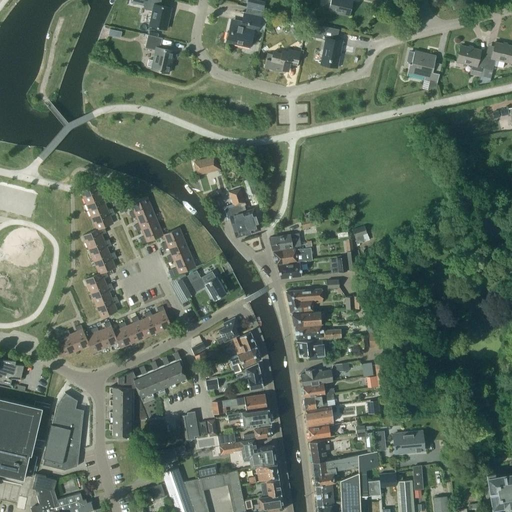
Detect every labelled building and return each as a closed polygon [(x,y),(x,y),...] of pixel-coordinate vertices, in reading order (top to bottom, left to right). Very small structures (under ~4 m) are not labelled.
[(130,0),(131,1),(144,4),(144,6),(143,8),(152,11),(149,25),(166,29),(171,7),(160,5),(161,0),(130,0)] [(330,0),(328,10),(349,15),(352,1),(349,0),(330,0)] [(250,47),(254,30),(258,31),(261,16),(242,11),(241,12),(244,12),(242,22),(231,19),(226,42),(250,47)] [(305,36),(325,39),(321,62),(318,62),(340,66),(337,65),(342,42),(344,43),(345,42),(335,41),(337,30),(339,30),(340,30),(308,24),(305,36)] [(294,33),(298,38),(303,35),(299,30),(294,33)] [(151,67),(151,69),(168,73),(173,51),(159,48),(162,38),(148,35),(145,47),(155,50),(153,60),(148,59),(147,66),(151,67)] [(491,58),(485,56),(482,67),(485,68),(492,70),(495,59),(511,63),(511,56),(511,45),(494,42),(491,58)] [(481,72),(485,56),(479,55),(480,50),(460,45),(456,61),(472,65),(471,69),(470,73),(480,76),(481,71),(481,72)] [(264,67),(281,72),(282,70),(288,72),(290,65),(296,67),(300,52),(288,49),(287,52),(282,50),(281,53),(273,51),(272,54),(268,53),(264,67)] [(407,60),(409,63),(407,72),(424,76),(423,79),(429,81),(427,89),(436,86),(441,64),(434,62),(436,56),(414,51),(414,52),(409,51),(407,60)] [(490,78),(492,70),(485,68),(483,76),(490,78)] [(507,108),(500,110),(501,116),(508,114),(508,113),(510,113),(511,123),(511,107),(508,108),(509,111),(508,111),(507,108)] [(453,113),(455,121),(469,119),(467,110),(453,113)] [(197,172),(211,168),(209,158),(194,161),(197,172)] [(243,180),(248,194),(256,192),(251,178),(243,180)] [(80,191),(86,204),(102,197),(99,190),(104,188),(101,182),(80,191)] [(232,207),(225,209),(227,217),(230,217),(231,219),(236,237),(248,233),(241,213),(238,204),(242,203),(243,202),(238,189),(229,192),(233,204),(234,208),(232,208),(232,207)] [(86,204),(91,216),(107,210),(105,203),(109,201),(107,195),(102,197),(86,204)] [(131,218),(136,216),(152,209),(147,196),(130,203),(133,210),(129,212),(131,218)] [(242,203),(238,204),(241,213),(248,233),(259,229),(253,209),(245,211),(242,203)] [(91,216),(96,229),(104,227),(108,225),(113,223),(110,216),(114,214),(112,208),(107,210),(91,216)] [(137,231),(141,229),(158,222),(152,209),(136,216),(139,223),(134,225),(137,231)] [(300,222),(302,228),(316,225),(314,219),(300,222)] [(142,243),(163,235),(163,234),(158,222),(141,229),(144,236),(139,237),(142,243)] [(366,233),(364,225),(352,229),(357,243),(365,240),(363,235),(366,233)] [(82,235),(88,248),(104,241),(101,234),(106,232),(104,227),(96,229),(82,235)] [(164,249),(168,247),(185,241),(179,227),(163,234),(163,235),(166,241),(161,243),(164,249)] [(290,234),(269,237),(272,250),(295,246),(301,245),(299,233),(290,234)] [(356,270),(353,250),(352,238),(345,239),(349,271),(356,270)] [(88,248),(93,260),(109,253),(107,247),(111,245),(109,239),(104,241),(88,248)] [(169,262),(173,260),(190,253),(185,241),(168,247),(171,254),(166,256),(169,262)] [(304,248),(295,249),(295,248),(273,251),(276,264),(305,260),(304,248)] [(93,260),(98,273),(106,271),(115,267),(112,259),(116,258),(114,252),(109,253),(93,260)] [(190,253),(173,260),(176,267),(172,269),(174,275),(195,266),(190,253)] [(345,257),(337,258),(338,265),(332,265),(333,272),(346,270),(345,257)] [(300,262),(276,265),(280,278),(301,276),(300,262)] [(84,279),(90,292),(106,285),(103,278),(108,276),(106,271),(98,273),(84,279)] [(186,276),(177,281),(186,297),(206,286),(214,299),(225,293),(215,277),(211,272),(202,277),(200,277),(190,283),(186,276)] [(326,280),(327,288),(339,287),(338,279),(326,280)] [(90,292),(95,304),(112,297),(109,291),(113,289),(111,283),(106,285),(90,292)] [(286,291),(291,313),(313,311),(312,302),(322,302),(322,288),(286,291)] [(354,308),(361,308),(361,295),(353,296),(354,308)] [(112,297),(95,304),(101,318),(117,311),(114,303),(119,302),(116,296),(112,297)] [(345,296),(346,309),(354,308),(353,296),(345,296)] [(158,312),(152,315),(150,311),(158,332),(171,326),(162,305),(156,308),(158,312)] [(145,337),(158,332),(150,311),(144,313),(145,318),(139,320),(145,337)] [(291,313),(294,325),(321,324),(319,311),(291,313)] [(139,340),(145,337),(139,320),(137,316),(131,318),(133,323),(126,326),(133,342),(139,340)] [(234,317),(223,323),(224,326),(219,329),(222,336),(216,339),(218,344),(238,334),(235,327),(238,325),(234,317)] [(103,323),(105,328),(98,331),(105,347),(117,342),(113,331),(109,321),(103,323)] [(120,328),(113,331),(117,342),(120,348),(122,347),(133,342),(126,326),(124,321),(118,324),(120,328)] [(321,324),(294,325),(296,338),(319,336),(319,338),(341,337),(341,329),(323,330),(322,323),(321,324)] [(76,331),(70,334),(76,350),(89,345),(85,336),(83,329),(81,324),(74,327),(76,331)] [(105,347),(98,331),(96,326),(90,329),(92,333),(85,336),(89,345),(89,347),(92,353),(105,347)] [(76,350),(70,334),(68,329),(62,332),(64,336),(56,339),(63,356),(71,353),(76,350)] [(368,332),(369,348),(382,347),(381,331),(368,332)] [(255,346),(250,332),(239,337),(238,334),(232,337),(236,347),(238,346),(240,352),(255,346)] [(357,336),(358,348),(368,347),(367,335),(357,336)] [(321,339),(315,339),(297,341),(298,356),(307,355),(308,360),(320,359),(323,359),(321,339)] [(202,342),(192,348),(191,348),(194,353),(205,348),(202,342)] [(229,358),(231,365),(235,373),(241,370),(240,367),(260,358),(255,346),(237,355),(229,358)] [(194,355),(197,361),(206,357),(204,351),(194,355)] [(0,385),(9,387),(11,379),(20,379),(23,365),(15,364),(15,361),(0,359),(0,385)] [(179,361),(167,365),(174,382),(186,377),(179,361)] [(335,364),(336,372),(349,370),(348,362),(335,364)] [(245,368),(249,390),(263,387),(258,363),(245,368)] [(384,363),(375,364),(377,377),(378,385),(387,384),(386,375),(384,363)] [(167,365),(156,370),(163,387),(174,382),(167,365)] [(213,374),(209,365),(200,368),(204,377),(213,374)] [(300,374),(302,386),(332,381),(331,369),(319,371),(319,369),(314,370),(314,369),(305,370),(305,373),(300,374)] [(113,386),(112,399),(131,399),(131,386),(135,384),(133,380),(136,379),(133,370),(117,377),(117,386),(113,386)] [(156,370),(145,375),(152,392),(163,387),(156,370)] [(145,375),(136,379),(133,380),(135,384),(140,397),(152,392),(145,375)] [(218,388),(217,379),(205,380),(206,389),(218,388)] [(323,383),(302,386),(303,397),(334,393),(333,387),(324,389),(323,383)] [(47,441),(42,464),(64,469),(77,466),(83,409),(75,408),(77,400),(64,392),(56,404),(55,409),(47,441)] [(245,403),(246,411),(267,408),(264,393),(244,397),(211,402),(213,414),(214,414),(226,412),(225,406),(245,403)] [(320,395),(303,397),(305,409),(316,408),(315,405),(322,404),(320,395)] [(0,473),(23,479),(24,474),(32,476),(37,456),(31,455),(35,438),(42,407),(32,405),(29,404),(0,397),(0,473)] [(112,399),(112,411),(131,411),(131,399),(112,399)] [(366,401),(368,413),(380,412),(378,400),(366,401)] [(305,410),(307,426),(332,422),(330,408),(330,406),(305,410)] [(268,412),(267,408),(241,412),(227,415),(228,421),(242,418),(244,426),(270,422),(268,412)] [(187,414),(182,415),(186,438),(186,440),(195,438),(194,436),(200,435),(198,422),(196,410),(187,412),(187,414)] [(112,411),(112,424),(130,424),(131,411),(112,411)] [(218,417),(219,424),(227,422),(226,415),(218,417)] [(207,420),(209,436),(217,434),(215,419),(207,420)] [(130,424),(112,424),(112,436),(124,436),(130,436),(130,424)] [(329,431),(334,430),(333,424),(307,428),(309,439),(330,436),(329,431)] [(243,435),(244,441),(254,439),(272,436),(270,426),(254,429),(254,433),(243,435)] [(395,453),(423,450),(421,431),(393,434),(395,453)] [(372,432),(356,433),(357,440),(366,439),(367,447),(367,453),(374,451),(373,446),(372,432)] [(233,452),(233,450),(241,449),(243,461),(249,460),(250,467),(255,466),(275,463),(273,444),(260,447),(259,448),(256,449),(254,439),(244,441),(222,445),(219,446),(220,454),(233,452)] [(327,460),(324,440),(309,442),(312,462),(327,460)] [(176,454),(185,452),(184,446),(176,448),(176,454)] [(375,451),(375,452),(367,453),(358,454),(358,467),(358,472),(339,481),(341,504),(341,509),(340,511),(360,511),(359,496),(367,495),(365,481),(365,470),(368,468),(377,465),(375,451)] [(312,462),(315,485),(331,482),(337,481),(336,470),(358,467),(358,454),(327,460),(312,462)] [(275,463),(255,466),(258,481),(278,478),(275,463)] [(412,466),(414,489),(423,488),(421,465),(412,466)] [(192,511),(178,468),(162,473),(163,477),(175,511),(192,511)] [(236,470),(216,474),(183,481),(193,511),(208,511),(203,490),(227,485),(232,511),(245,511),(245,509),(243,503),(243,501),(236,470)] [(380,487),(396,485),(396,484),(395,472),(379,474),(380,487)] [(39,504),(30,507),(31,510),(31,511),(84,511),(93,509),(90,501),(91,501),(91,500),(87,502),(86,502),(85,499),(82,500),(80,492),(56,499),(54,489),(56,480),(45,477),(45,475),(35,473),(34,477),(32,488),(35,489),(39,504)] [(490,496),(492,507),(492,508),(494,508),(503,506),(503,507),(505,506),(505,508),(504,509),(504,510),(505,509),(505,511),(504,511),(511,511),(511,473),(495,476),(494,473),(486,474),(488,487),(484,487),(486,496),(490,496)] [(258,497),(258,498),(280,494),(278,480),(260,483),(262,493),(258,493),(259,497),(258,497)] [(379,480),(365,481),(367,495),(380,494),(379,480)] [(396,481),(396,484),(396,485),(398,511),(413,511),(411,480),(396,481)] [(315,485),(317,506),(333,505),(331,482),(315,485)] [(153,500),(165,496),(161,484),(149,487),(153,500)] [(280,494),(258,498),(261,509),(265,508),(265,511),(283,509),(280,494)] [(433,497),(434,511),(447,511),(446,496),(433,497)] [(243,501),(243,503),(245,509),(252,507),(250,499),(243,501)] [(481,507),(480,501),(468,503),(469,509),(481,507)]
